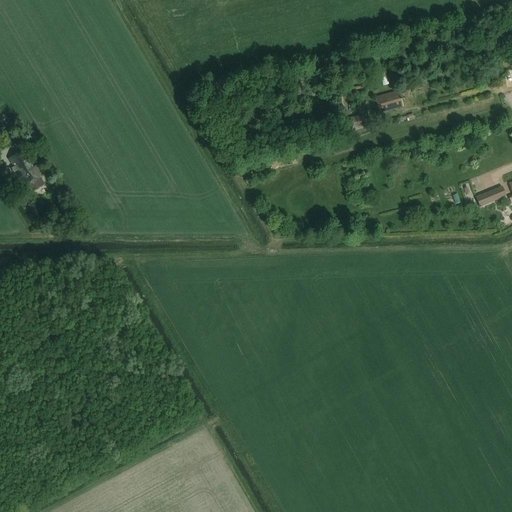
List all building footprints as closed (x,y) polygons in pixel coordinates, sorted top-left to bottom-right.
[(359,56),(346,60),(348,68),(362,63),(359,56)] [(379,114),(403,108),(402,104),(400,97),(399,97),(398,92),(375,99),(379,114)] [(414,121),(413,114),(407,116),(408,117),(398,120),(400,124),(409,122),(414,121)] [(363,115),(349,119),(352,130),(366,126),(363,115)] [(10,148),(24,139),(18,130),(4,138),(10,148)] [(13,160),(11,162),(26,187),(29,185),(34,192),(44,186),(40,179),(43,177),(36,167),(34,168),(24,153),(21,155),(19,153),(12,158),(13,160)] [(483,207),(505,197),(501,188),(479,197),(483,207)]
